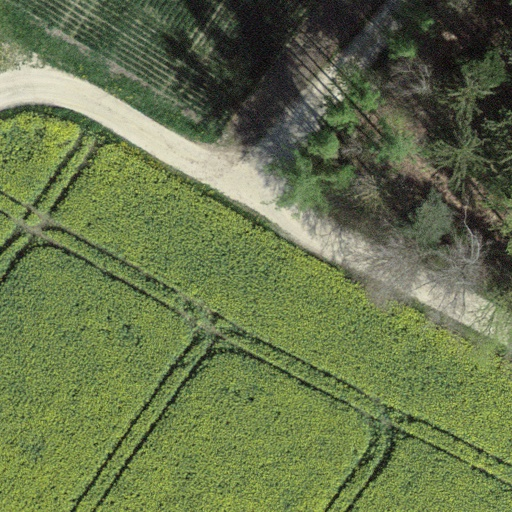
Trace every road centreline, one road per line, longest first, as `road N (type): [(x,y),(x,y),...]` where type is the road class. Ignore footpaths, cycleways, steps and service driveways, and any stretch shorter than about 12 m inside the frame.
road 1 (track): [(511,333),(112,111),(47,86),(0,92)]
road 2 (track): [(240,184),(409,0)]
